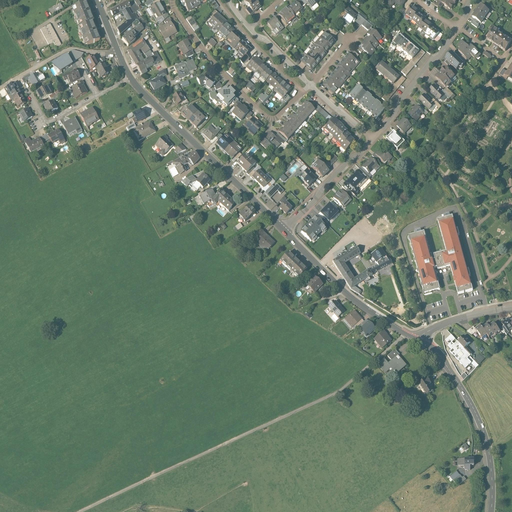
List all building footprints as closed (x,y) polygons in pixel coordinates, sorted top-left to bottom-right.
[(181,0),(188,12),(198,7),(197,6),(206,1),(205,0),(181,0)] [(213,0),(208,0),(207,1),(214,11),(218,8),(213,0)] [(245,0),(244,2),(249,8),(253,13),(260,8),(253,0),(245,0)] [(315,0),(303,0),(307,4),(311,8),(313,6),(315,6),(316,5),(316,3),(317,2),(315,0)] [(452,8),(454,5),(446,0),(441,0),(440,2),(444,5),(450,9),(451,8),(452,8)] [(435,6),(440,9),(444,5),(440,2),(439,1),(435,6)] [(86,3),(71,9),(79,28),(92,22),(93,22),(86,3)] [(127,3),(118,7),(122,13),(128,9),(130,8),(127,3)] [(159,3),(149,9),(156,21),(166,15),(159,3)] [(296,3),(288,9),(294,16),(302,10),(301,9),(296,3)] [(60,4),(53,9),(52,8),(49,10),(52,16),(63,9),(60,4)] [(130,7),(131,8),(134,14),(135,13),(137,12),(139,10),(137,7),(135,4),(130,7)] [(118,7),(110,12),(113,17),(118,15),(122,13),(118,7)] [(476,12),(485,18),(489,13),(482,8),(481,7),(476,12)] [(287,8),(278,15),(286,25),(295,18),(294,16),(288,9),(287,8)] [(418,12),(412,8),(411,9),(408,14),(406,16),(412,21),(418,13),(418,12)] [(127,22),(117,30),(121,36),(132,26),(136,22),(135,21),(132,15),(128,9),(122,13),(127,22)] [(360,28),(361,26),(365,22),(358,16),(357,17),(347,9),(343,12),(347,15),(342,21),(349,27),(352,23),(354,23),(360,28)] [(485,18),(476,12),(472,17),(475,19),(480,23),(481,24),(485,18)] [(426,19),(418,13),(412,21),(420,27),(425,21),(426,19)] [(166,15),(156,21),(159,26),(168,17),(167,14),(166,15)] [(218,32),(225,24),(226,23),(217,15),(212,20),(209,23),(218,32)] [(190,17),(186,20),(194,32),(199,29),(190,17)] [(273,19),(267,25),(272,31),(275,29),(278,33),(282,30),(273,19)] [(475,19),(471,24),(477,28),(478,26),(478,25),(480,23),(475,19)] [(425,21),(420,27),(419,29),(426,34),(431,28),(432,26),(425,21)] [(92,22),(79,28),(81,30),(79,31),(85,47),(100,41),(92,22)] [(135,29),(132,32),(135,36),(143,30),(136,22),(132,26),(135,29)] [(365,22),(361,26),(368,32),(370,30),(372,28),(365,22)] [(170,23),(158,30),(164,39),(176,32),(170,23)] [(233,33),(234,32),(225,24),(218,32),(217,33),(226,41),(233,33)] [(50,25),(45,27),(53,42),(56,48),(61,45),(50,25)] [(45,27),(40,30),(48,45),(53,42),(45,27)] [(439,33),(431,28),(426,34),(425,36),(433,41),(435,38),(439,33)] [(381,39),(370,30),(368,32),(369,33),(367,36),(368,37),(372,40),(377,44),(381,39)] [(487,40),(492,43),(498,33),(493,30),(491,33),(487,40)] [(132,32),(122,40),(128,47),(136,41),(133,38),(135,36),(132,32)] [(225,42),(234,50),(241,42),(242,41),(233,33),(226,41),(225,42)] [(503,36),(498,33),(492,43),(496,46),(503,36)] [(324,34),(320,40),(330,48),(335,43),(324,34)] [(396,48),(403,40),(399,36),(390,47),(394,50),(396,48)] [(501,49),(507,39),(503,36),(496,46),(501,49)] [(377,45),(377,44),(372,40),(368,37),(365,39),(366,40),(364,42),(364,43),(373,50),(377,45)] [(507,39),(501,49),(505,52),(509,45),(511,42),(507,39)] [(211,40),(207,44),(212,48),(216,45),(211,40)] [(325,54),(330,48),(320,40),(315,45),(316,46),(325,54)] [(403,40),(396,48),(401,52),(408,44),(403,40)] [(136,67),(144,63),(138,52),(140,50),(146,46),(142,41),(127,52),(136,67)] [(186,41),(177,46),(183,56),(185,55),(192,51),(186,41)] [(251,51),(241,42),(234,50),(231,53),(233,55),(232,56),(235,58),(237,55),(243,59),(245,56),(251,51)] [(462,42),(458,47),(460,50),(461,49),(466,53),(467,51),(470,49),(462,42)] [(374,51),(373,50),(364,43),(359,49),(363,52),(369,57),(374,51)] [(408,44),(401,52),(406,56),(413,48),(408,44)] [(146,46),(140,50),(148,60),(150,59),(154,57),(152,55),(146,46)] [(311,51),(321,60),(326,54),(325,54),(316,46),(311,51)] [(472,47),(470,49),(467,51),(472,56),(476,60),(480,56),(472,47)] [(413,48),(406,56),(411,61),(418,52),(413,48)] [(461,49),(460,50),(458,52),(463,56),(467,60),(468,61),(472,56),(467,51),(466,53),(461,49)] [(420,50),(418,52),(411,61),(401,73),(406,77),(424,54),(420,50)] [(321,60),(311,51),(306,57),(316,65),(321,60)] [(156,53),(152,55),(154,57),(150,59),(154,66),(161,62),(156,53)] [(453,54),(446,61),(447,62),(451,66),(456,71),(463,64),(459,60),(453,54)] [(344,61),(353,68),(354,69),(358,64),(355,61),(350,57),(348,55),(344,61)] [(67,56),(54,63),(60,72),(72,65),(67,56)] [(245,56),(243,59),(240,62),(244,66),(249,60),(245,56)] [(93,57),(86,61),(91,71),(96,69),(98,67),(95,62),(93,57)] [(316,65),(306,57),(301,62),(312,71),(316,65)] [(263,65),(255,58),(246,67),(254,74),(262,66),(263,65)] [(101,59),(95,62),(98,67),(104,64),(101,59)] [(144,63),(136,67),(142,77),(147,74),(145,71),(154,66),(150,59),(148,60),(144,63)] [(183,63),(174,68),(177,75),(178,75),(180,80),(189,76),(188,74),(197,70),(193,61),(184,64),(183,63)] [(353,68),(344,61),(341,64),(342,64),(339,68),(347,75),(353,68)] [(104,64),(98,67),(96,69),(101,78),(109,73),(106,67),(104,64)] [(383,77),(389,70),(381,64),(375,70),(383,77)] [(253,76),(258,80),(267,70),(262,66),(254,74),(253,76)] [(347,75),(339,68),(337,70),(338,71),(335,75),(343,82),(348,76),(347,75)] [(446,69),(441,74),(450,83),(455,78),(451,74),(446,69)] [(157,75),(159,79),(161,77),(162,79),(167,76),(165,70),(157,75)] [(272,75),(267,70),(258,80),(263,85),(272,75)] [(389,70),(383,77),(393,85),(399,79),(389,70)] [(75,71),(62,78),(64,82),(68,80),(70,84),(80,79),(75,71)] [(499,77),(507,81),(508,78),(509,77),(505,74),(506,73),(502,71),(499,77)] [(275,90),(282,82),(273,74),(272,75),(266,82),(275,90)] [(441,74),(436,79),(447,89),(451,84),(450,83),(441,74)] [(32,78),(30,80),(32,83),(31,84),(34,88),(42,83),(37,75),(32,78)] [(343,82),(335,75),(331,79),(330,78),(328,80),(338,88),(343,82)] [(159,79),(149,84),(154,92),(166,85),(162,79),(161,77),(159,79)] [(204,77),(197,80),(201,87),(203,87),(206,87),(210,90),(213,86),(214,84),(211,82),(212,81),(211,79),(210,78),(207,78),(207,79),(204,77)] [(400,77),(399,79),(393,85),(382,99),(386,103),(404,81),(400,77)] [(338,88),(328,80),(324,86),(334,94),(339,89),(338,88)] [(282,99),(286,95),(291,90),(282,82),(275,90),(273,91),(282,99)] [(215,88),(213,86),(210,90),(209,91),(212,93),(220,89),(221,88),(221,86),(218,84),(215,88)] [(77,88),(71,91),(76,100),(86,93),(82,86),(82,85),(77,88)] [(435,85),(429,92),(438,102),(440,100),(442,102),(446,98),(444,96),(445,95),(443,93),(435,85)] [(7,97),(18,91),(16,86),(10,89),(5,92),(7,97)] [(47,87),(36,93),(41,102),(49,97),(52,95),(47,87)] [(354,100),(361,92),(357,87),(349,96),(354,100)] [(444,92),(451,98),(453,99),(455,97),(447,89),(444,92)] [(18,91),(7,97),(10,100),(13,99),(13,100),(21,95),(18,91)] [(218,98),(227,107),(231,103),(234,100),(233,98),(235,96),(230,91),(227,93),(225,91),(218,98)] [(359,104),(366,95),(361,92),(354,100),(359,104)] [(172,100),(174,103),(175,103),(177,106),(184,101),(180,94),(172,98),(173,99),(172,100)] [(21,95),(13,100),(18,108),(25,104),(21,95)] [(291,100),(286,95),(282,99),(281,100),(286,104),(291,100)] [(363,107),(370,99),(366,95),(359,104),(363,107)] [(425,96),(420,102),(430,111),(436,106),(432,102),(425,96)] [(310,99),(306,103),(315,111),(327,122),(331,118),(310,99)] [(368,111),(375,103),(370,99),(363,107),(368,111)] [(432,102),(436,106),(439,109),(441,107),(439,105),(440,105),(434,99),(432,102)] [(52,102),(44,107),(49,115),(57,110),(53,102),(52,102)] [(311,115),(315,111),(306,103),(305,102),(303,104),(305,106),(303,108),(311,115)] [(372,115),(379,107),(375,103),(368,111),(372,115)] [(428,115),(418,105),(416,107),(423,114),(426,117),(428,115)] [(236,118),(244,109),(242,107),(241,108),(239,106),(232,114),(236,118)] [(185,110),(181,114),(188,121),(197,112),(191,107),(186,112),(185,110)] [(379,107),(372,115),(377,119),(384,111),(379,107)] [(416,107),(415,107),(408,115),(416,122),(423,114),(416,107)] [(298,110),(308,119),(311,115),(303,108),(301,109),(300,108),(298,110)] [(92,109),(80,116),(86,126),(98,120),(92,109)] [(244,109),(236,118),(240,122),(245,117),(248,114),(245,112),(246,110),(244,109)] [(27,110),(19,115),(23,123),(32,118),(27,110)] [(296,115),(304,122),(308,119),(298,110),(296,112),(298,113),(296,115)] [(141,111),(133,116),(137,123),(146,119),(141,111)] [(197,112),(188,121),(196,128),(204,119),(197,112)] [(304,122),(296,115),(295,117),(293,115),(291,117),(301,126),(304,122)] [(245,128),(252,120),(250,117),(247,120),(242,125),(245,128)] [(297,130),(301,126),(291,117),(289,120),(291,121),(290,122),(297,130)] [(333,121),(331,118),(327,122),(325,125),(327,127),(333,121)] [(75,119),(63,125),(68,134),(75,130),(77,134),(82,132),(75,119)] [(252,120),(245,128),(249,131),(249,130),(255,135),(262,127),(253,119),(252,120)] [(403,119),(396,127),(401,131),(404,135),(411,127),(403,119)] [(327,127),(325,130),(329,134),(338,124),(334,120),(333,121),(327,127)] [(286,123),(285,125),(294,133),(297,130),(290,122),(288,124),(286,123)] [(150,123),(137,131),(142,140),(155,133),(150,123)] [(329,134),(334,138),(342,129),(343,128),(338,124),(329,134)] [(291,137),(294,133),(285,125),(283,127),(284,128),(283,130),(291,137)] [(210,127),(203,135),(210,142),(215,137),(220,131),(218,129),(215,132),(210,127)] [(338,142),(345,134),(346,133),(342,129),(334,138),(338,142)] [(287,141),(291,137),(283,130),(281,132),(280,130),(278,132),(279,134),(287,141)] [(59,131),(48,137),(50,140),(52,145),(58,142),(60,145),(65,142),(59,131)] [(269,133),(259,145),(267,152),(273,145),(277,149),(282,144),(275,138),(269,133)] [(394,133),(387,140),(398,150),(404,143),(400,139),(394,133)] [(287,141),(279,134),(275,138),(282,144),(283,145),(287,141)] [(349,139),(350,138),(345,134),(338,142),(337,143),(341,147),(349,139)] [(164,136),(157,144),(159,146),(158,147),(161,151),(158,153),(161,156),(164,154),(172,146),(166,140),(167,139),(164,136)] [(225,153),(233,144),(226,137),(224,139),(220,143),(217,146),(225,153)] [(31,143),(26,146),(31,154),(44,147),(42,144),(39,139),(31,143)] [(341,147),(340,148),(344,152),(353,143),(349,139),(341,147)] [(233,144),(225,153),(233,160),(234,159),(239,154),(241,151),(233,144)] [(186,150),(180,145),(174,151),(178,155),(186,150)] [(381,147),(374,154),(378,158),(385,165),(392,158),(381,147)] [(193,153),(186,160),(190,163),(193,166),(199,160),(193,153)] [(255,165),(246,156),(238,166),(247,174),(252,168),(255,165)] [(333,156),(325,164),(329,168),(338,160),(333,156)] [(183,159),(173,164),(176,169),(182,166),(185,164),(183,159)] [(370,160),(362,168),(371,176),(372,177),(380,169),(370,160)] [(318,162),(312,169),(317,173),(320,177),(322,179),(328,172),(318,162)] [(173,179),(179,175),(176,169),(173,164),(166,167),(170,175),(173,179)] [(182,166),(176,169),(179,175),(186,172),(182,166)] [(252,168),(247,174),(249,176),(253,172),(255,170),(252,168)] [(371,176),(362,168),(360,170),(368,179),(371,176)] [(368,179),(360,170),(358,173),(367,182),(369,179),(368,179)] [(257,184),(264,177),(258,171),(256,174),(252,178),(257,184)] [(307,172),(300,179),(308,187),(309,187),(314,182),(315,181),(311,176),(307,172)] [(358,173),(357,172),(344,185),(349,190),(355,197),(360,193),(357,191),(367,182),(358,173)] [(210,181),(203,175),(198,182),(194,179),(189,185),(189,186),(191,188),(192,188),(193,187),(197,190),(196,192),(197,192),(201,187),(203,189),(207,184),(210,181)] [(194,179),(192,177),(184,181),(189,185),(194,179)] [(264,177),(257,184),(263,189),(267,185),(270,182),(265,177),(264,177)] [(275,183),(272,180),(270,182),(267,185),(270,188),(271,187),(275,183)] [(264,194),(270,199),(277,191),(280,194),(282,192),(277,186),(274,189),(271,187),(270,188),(266,192),(264,194)] [(214,196),(212,191),(204,195),(199,198),(204,205),(207,204),(213,200),(214,198),(214,197),(214,196)] [(221,192),(214,198),(213,200),(207,204),(208,206),(207,206),(209,208),(215,205),(218,202),(220,204),(227,197),(221,192)] [(341,192),(334,199),(336,201),(335,202),(337,204),(338,203),(344,209),(351,201),(346,196),(342,192),(341,192)] [(235,204),(227,197),(220,204),(228,212),(231,208),(235,204)] [(291,208),(285,203),(282,205),(280,208),(286,214),(291,208)] [(329,205),(320,214),(325,219),(329,222),(337,213),(335,211),(329,205)] [(249,206),(241,214),(247,220),(255,213),(249,206)] [(247,220),(241,214),(239,216),(245,222),(247,220)] [(415,235),(408,237),(425,296),(432,294),(432,293),(440,290),(434,269),(437,268),(438,270),(450,267),(458,295),(473,291),(469,277),(470,277),(469,270),(467,271),(452,217),(450,217),(449,214),(443,216),(444,219),(438,221),(446,252),(434,256),(435,260),(432,261),(424,233),(421,233),(420,230),(414,232),(415,235)] [(326,227),(315,217),(308,225),(319,235),(326,227)] [(319,235),(308,225),(301,232),(311,242),(319,235)] [(262,231),(254,241),(266,252),(275,243),(262,231)] [(342,276),(348,272),(343,264),(360,255),(356,248),(332,262),(342,276)] [(381,261),(386,258),(380,249),(371,256),(376,264),(381,261)] [(289,254),(279,263),(288,272),(298,262),(289,254)] [(376,264),(377,266),(368,271),(371,275),(391,264),(389,260),(387,261),(386,258),(381,261),(376,264)] [(298,262),(288,272),(297,280),(306,270),(298,262)] [(371,275),(368,271),(368,270),(354,280),(358,285),(372,276),(371,275)] [(358,285),(354,280),(353,280),(348,272),(342,276),(351,290),(356,286),(358,285)] [(314,278),(306,286),(314,294),(315,293),(322,286),(314,278)] [(356,286),(351,290),(359,295),(360,292),(358,290),(359,288),(356,286)] [(344,313),(335,303),(328,308),(337,319),(344,313)] [(361,320),(354,312),(344,321),(351,328),(361,320)] [(511,327),(508,323),(506,320),(504,322),(501,324),(503,327),(509,334),(511,332),(511,327)] [(367,323),(359,330),(366,337),(374,330),(367,323)] [(500,333),(493,324),(491,326),(488,327),(494,334),(495,337),(500,333)] [(488,327),(487,325),(484,327),(482,328),(487,336),(489,338),(494,334),(488,327)] [(487,336),(480,326),(475,330),(477,332),(482,339),(487,336)] [(475,330),(473,327),(466,333),(471,336),(477,332),(475,330)] [(383,333),(374,340),(382,350),(392,342),(383,333)] [(446,341),(450,346),(452,343),(455,340),(451,336),(446,341)] [(464,337),(458,343),(464,349),(463,350),(470,357),(472,355),(466,348),(470,344),(464,337)] [(464,349),(458,343),(454,346),(452,343),(450,346),(448,347),(452,351),(450,353),(465,369),(471,364),(474,361),(470,357),(463,350),(464,349)] [(396,350),(388,357),(392,362),(400,355),(396,350)] [(481,355),(474,361),(478,366),(485,359),(481,355)] [(389,364),(385,360),(377,367),(386,376),(390,372),(395,378),(408,366),(399,356),(392,362),(389,364)] [(426,396),(433,391),(429,385),(431,384),(427,379),(419,385),(426,396)] [(474,467),(474,461),(458,461),(458,467),(466,467),(466,471),(470,471),(470,467),(474,467)] [(453,482),(459,477),(456,473),(450,479),(453,482)] [(461,485),(466,481),(464,478),(462,480),(460,477),(459,477),(453,482),(455,485),(459,483),(461,485)]
